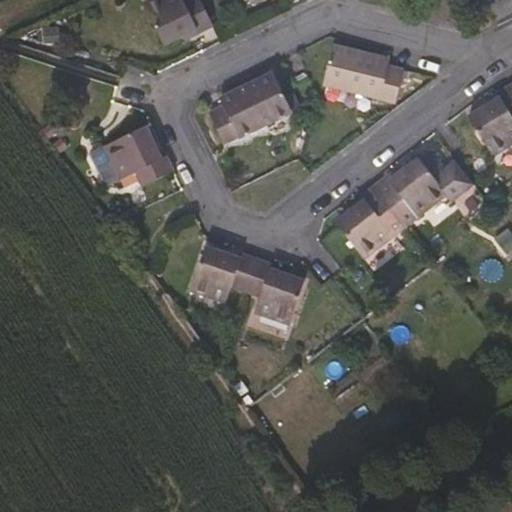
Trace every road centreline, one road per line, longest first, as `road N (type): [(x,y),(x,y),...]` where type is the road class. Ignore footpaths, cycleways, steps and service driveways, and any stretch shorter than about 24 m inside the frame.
road 1 (residential): [(497,57),(285,219),(238,218),(204,195),(172,101),(185,80),(324,7)]
road 2 (residential): [(324,7),(497,57)]
road 3 (track): [(362,511),(511,441)]
